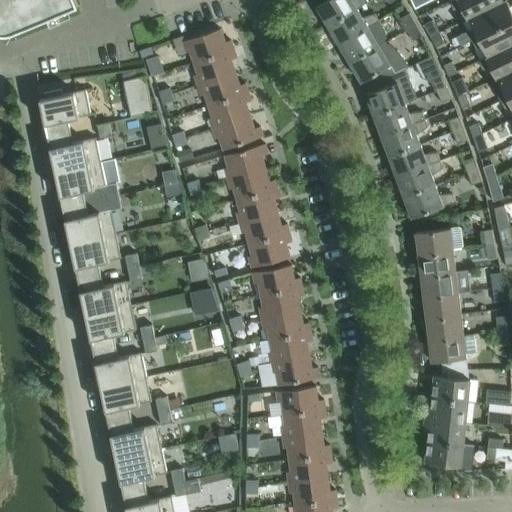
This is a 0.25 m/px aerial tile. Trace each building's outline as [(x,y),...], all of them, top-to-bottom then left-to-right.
[(0,0),(0,33),(1,33),(4,34),(11,33),(14,32),(78,5),(75,0),(0,0)] [(328,25),(356,8),(367,1),(366,0),(325,0),(316,5),(328,25)] [(411,0),(415,8),(427,3),(425,0),(411,0)] [(451,0),(450,1),(454,9),(461,6),(467,18),(504,0),(503,0),(451,0)] [(511,20),(511,13),(505,0),(504,0),(467,18),(469,17),(475,28),(467,31),(472,40),(511,20)] [(339,43),(379,20),(374,13),(362,17),(356,8),(328,25),(339,43)] [(400,18),(406,29),(416,23),(409,13),(400,18)] [(423,24),(430,36),(439,32),(432,19),(423,24)] [(379,45),(385,42),(386,41),(385,31),(383,27),(379,20),(339,43),(350,62),(379,45)] [(511,44),(511,20),(472,40),(476,49),(483,45),(488,55),(479,60),(511,44)] [(422,34),(416,23),(406,29),(413,40),(422,34)] [(189,50),(193,61),(233,47),(231,39),(225,41),(220,28),(182,41),(186,51),(189,50)] [(444,42),(439,32),(430,36),(435,47),(444,42)] [(399,52),(385,42),(379,45),(350,62),(361,81),(371,76),(375,83),(405,68),(409,66),(406,61),(399,52)] [(511,44),(479,60),(483,69),(490,65),(496,77),(511,69),(511,44)] [(139,50),(142,57),(153,53),(150,46),(139,50)] [(236,57),(233,47),(193,61),(197,74),(194,75),(197,84),(235,71),(231,59),(236,57)] [(444,64),(448,74),(456,71),(452,61),(444,64)] [(416,98),(405,68),(375,83),(377,89),(366,93),(373,113),(405,103),(405,102),(416,98)] [(511,94),(511,69),(496,77),(497,78),(499,77),(504,87),(496,91),(501,100),(511,94)] [(240,84),(235,71),(197,84),(201,94),(204,93),(208,105),(248,91),(245,83),(240,84)] [(431,79),(436,91),(446,86),(441,75),(431,79)] [(131,115),(152,111),(145,76),(123,80),(131,115)] [(451,81),(457,96),(468,91),(462,76),(451,81)] [(451,98),(446,86),(436,91),(442,102),(451,98)] [(171,93),(169,87),(158,90),(160,97),(171,93)] [(91,114),(85,88),(62,93),(61,89),(43,92),(44,97),(40,98),(48,135),(71,130),(68,118),(91,114)] [(251,100),(248,91),(208,105),(212,117),(209,118),(212,128),(250,115),(245,102),(251,100)] [(468,91),(457,96),(462,107),(469,104),(465,93),(468,91)] [(171,93),(160,97),(162,103),(173,100),(171,93)] [(511,94),(501,100),(505,108),(511,104),(511,94)] [(381,135),(424,118),(421,111),(409,113),(405,103),(373,113),(381,135)] [(254,128),(250,115),(212,128),(215,137),(219,136),(223,149),(263,135),(260,126),(254,128)] [(448,119),(453,131),(463,127),(458,116),(448,119)] [(427,126),(424,118),(381,135),(389,155),(420,144),(417,134),(427,126)] [(112,135),(109,122),(97,124),(100,137),(112,135)] [(468,125),(473,137),(482,134),(478,122),(468,125)] [(467,139),(463,127),(453,131),(457,143),(467,139)] [(73,142),(71,130),(48,135),(55,171),(101,161),(96,137),(73,142)] [(185,137),(183,130),(172,134),(174,140),(185,137)] [(487,148),(482,134),(473,137),(478,151),(487,148)] [(185,137),(174,140),(176,147),(187,143),(185,137)] [(224,168),(227,178),(265,167),(262,154),(268,153),(265,143),(224,154),(228,167),(224,168)] [(396,175),(440,159),(437,152),(424,153),(420,144),(389,155),(396,175)] [(463,160),(467,172),(477,169),(473,157),(463,160)] [(443,167),(440,159),(396,175),(404,196),(435,184),(432,175),(443,167)] [(106,185),(101,161),(55,171),(63,206),(86,202),(83,190),(106,185)] [(483,166),(487,179),(496,176),(492,163),(483,166)] [(269,181),(265,167),(227,178),(230,188),(233,187),(236,199),(277,188),(275,179),(269,181)] [(481,181),(477,169),(467,172),(471,184),(481,181)] [(503,197),(496,176),(487,179),(493,201),(503,197)] [(134,179),(110,184),(113,196),(124,193),(136,191),(134,179)] [(198,179),(187,182),(189,189),(200,185),(198,179)] [(439,194),(435,184),(404,196),(412,217),(455,201),(452,192),(439,194)] [(202,191),(200,185),(189,189),(191,195),(202,191)] [(280,197),(277,188),(236,199),(240,211),(236,212),(239,222),(278,212),(274,198),(280,197)] [(127,206),(124,193),(113,196),(115,209),(127,206)] [(88,213),(86,202),(63,206),(71,242),(116,233),(111,208),(88,213)] [(494,207),(498,229),(510,226),(504,205),(494,207)] [(281,224),(278,212),(239,222),(242,232),(245,231),(248,244),(289,232),(287,223),(281,224)] [(207,230),(205,224),(194,227),(196,234),(207,230)] [(415,231),(418,253),(453,249),(463,248),(461,226),(450,227),(415,231)] [(511,242),(511,237),(510,226),(498,229),(502,245),(511,242)] [(482,230),(485,245),(495,243),(492,229),(482,230)] [(207,230),(196,234),(198,240),(209,237),(207,230)] [(292,241),(289,232),(248,244),(252,255),(248,256),(251,267),(290,256),(286,242),(292,241)] [(121,257),(116,233),(71,242),(78,278),(101,273),(99,262),(121,257)] [(498,257),(495,243),(485,245),(488,259),(498,257)] [(456,270),(453,249),(418,253),(421,275),(456,270)] [(137,252),(125,255),(128,267),(139,265),(137,252)] [(152,262),(139,265),(141,274),(154,272),(152,262)] [(258,282),(260,293),(302,285),(300,277),(294,278),(291,264),(252,272),(254,283),(258,282)] [(141,274),(139,265),(128,267),(130,281),(142,278),(141,274)] [(227,273),(225,266),(214,270),(216,276),(227,273)] [(471,290),(468,269),(456,270),(421,275),(423,296),(458,292),(471,290)] [(490,273),(492,287),(502,286),(500,272),(490,273)] [(104,285),(101,273),(78,278),(86,314),(131,304),(126,280),(104,285)] [(217,282),(220,289),(231,285),(229,279),(217,282)] [(303,295),(302,285),(260,293),(263,306),(259,307),(261,317),(300,309),(298,296),(303,295)] [(504,300),(502,286),(492,287),(494,302),(504,300)] [(461,313),(458,292),(423,296),(426,318),(461,313)] [(136,329),(131,304),(86,314),(93,350),(116,345),(114,333),(136,329)] [(303,323),(300,309),(261,317),(263,327),(267,326),(269,339),(310,330),(309,322),(303,323)] [(464,335),(461,313),(426,318),(429,339),(464,335)] [(240,315),(229,318),(230,324),(242,321),(240,315)] [(496,316),(497,330),(507,329),(506,315),(496,316)] [(230,324),(232,331),(244,328),(242,321),(230,324)] [(152,324),(140,326),(143,339),(155,337),(152,324)] [(509,344),(507,329),(497,330),(499,345),(509,344)] [(312,340),(310,330),(269,339),(271,351),(268,352),(270,362),(309,354),(306,341),(312,340)] [(475,351),(473,334),(464,335),(429,339),(431,361),(442,360),(442,369),(468,369),(466,356),(473,355),(475,351)] [(157,350),(155,337),(143,339),(146,352),(157,350)] [(119,356),(116,345),(93,350),(101,385),(146,376),(141,352),(119,356)] [(312,367),(309,354),(270,362),(272,372),(276,371),(278,384),(320,376),(318,366),(312,367)] [(259,356),(250,358),(252,366),(261,364),(259,356)] [(249,366),(247,360),(236,363),(238,369),(249,366)] [(238,369),(240,376),(251,373),(249,366),(238,369)] [(476,401),(478,379),(469,378),(468,369),(442,369),(442,376),(434,375),(432,397),(468,400),(476,401)] [(151,400),(146,376),(101,385),(108,421),(131,417),(129,405),(151,400)] [(281,401),(283,413),(325,407),(324,399),(317,399),(316,385),(276,390),(278,401),(281,401)] [(486,402),(502,404),(510,405),(511,391),(487,388),(486,402)] [(247,394),(248,401),(260,400),(259,393),(247,394)] [(167,395),(155,398),(158,411),(170,408),(167,395)] [(465,422),(468,400),(432,397),(431,405),(426,405),(424,418),(465,422)] [(511,405),(510,405),(502,404),(502,412),(488,410),(487,424),(511,427),(511,415),(511,412),(511,413),(511,405)] [(326,417),(325,407),(283,413),(284,425),(281,426),(282,436),(322,431),(320,418),(326,417)] [(172,421),(170,408),(158,411),(161,424),(172,421)] [(134,428),(131,417),(108,421),(116,457),(161,447),(156,423),(134,428)] [(463,443),(465,422),(424,418),(423,431),(428,431),(427,440),(463,443)] [(323,445),(322,431),(282,436),(284,447),(287,446),(289,459),(331,453),(329,444),(323,445)] [(488,437),(488,446),(496,447),(502,447),(503,439),(488,437)] [(472,469),(474,445),(463,443),(427,440),(425,462),(457,465),(457,468),(472,469)] [(511,468),(511,448),(502,447),(496,447),(488,446),(486,458),(505,460),(505,469),(511,468)] [(166,472),(161,447),(116,457),(124,493),(147,488),(144,477),(166,472)] [(332,462),(331,453),(289,459),(290,471),(287,471),(288,482),(328,477),(326,463),(332,462)] [(182,467),(170,470),(173,483),(185,480),(182,467)] [(198,477),(185,480),(173,483),(176,495),(200,490),(198,477)] [(330,490),(328,477),(288,482),(290,492),(293,491),(295,504),(337,499),(335,489),(330,490)] [(149,500),(147,488),(124,493),(127,511),(174,511),(171,495),(149,500)] [(338,507),(337,499),(295,504),(295,511),(332,511),(332,508),(338,507)]
